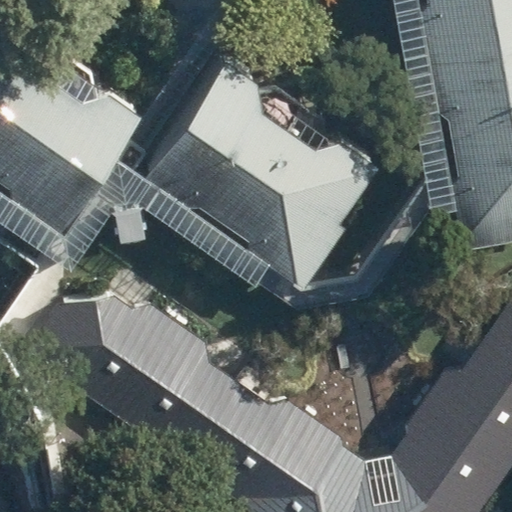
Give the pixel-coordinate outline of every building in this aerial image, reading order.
[(0,0),(0,134),(34,157),(28,166),(85,204),(166,85),(41,0),(0,0)] [(511,0),(410,0),(445,220),(511,204),(511,0)] [(392,133),(233,29),(159,142),(317,247),(392,133)] [(0,319),(42,260),(0,230),(0,319)] [(477,511),(471,507),(511,448),(511,271),(388,444),(131,261),(61,358),(249,492),(234,511),(477,511)]
